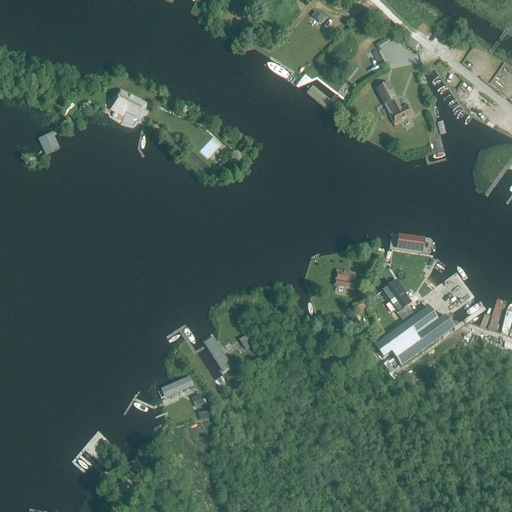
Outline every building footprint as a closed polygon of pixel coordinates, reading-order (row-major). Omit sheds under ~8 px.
[(324,18),(316,13),(313,17),(320,23),(324,18)] [(408,37),(404,44),(414,51),(418,44),(408,37)] [(376,51),(372,53),(377,63),(381,61),(376,51)] [(413,116),(408,106),(401,109),(388,84),(377,90),(384,105),(385,104),(386,105),(385,105),(390,114),(391,115),(389,116),(394,125),(413,116)] [(139,118),(145,105),(120,92),(111,110),(121,115),(123,110),(139,118)] [(60,149),(59,148),(53,134),(51,135),(48,136),(39,140),(46,155),(47,155),(48,155),(54,152),(57,151),(58,150),(59,150),(60,149)] [(189,157),(206,173),(212,167),(194,151),(189,157)] [(353,290),(356,275),(336,272),(334,287),(353,290)] [(395,310),(408,301),(404,294),(405,294),(396,282),(382,292),(395,310)] [(359,314),(363,312),(362,310),(365,309),(361,300),(351,305),(355,313),(358,312),(359,314)] [(415,317),(427,309),(422,306),(412,313),(415,317)] [(437,322),(428,309),(373,348),(382,360),(391,354),(400,368),(453,330),(444,318),(437,322)] [(212,334),(200,342),(222,375),(234,367),(212,334)] [(246,350),(251,347),(244,336),(239,340),(246,350)] [(190,376),(161,389),(165,399),(195,387),(190,376)] [(195,408),(205,405),(201,394),(191,398),(195,408)] [(198,412),(199,420),(209,419),(208,411),(198,412)] [(131,468),(144,478),(148,473),(135,463),(131,468)]
